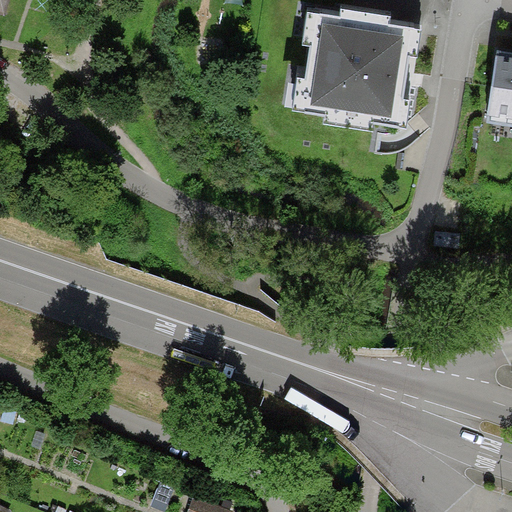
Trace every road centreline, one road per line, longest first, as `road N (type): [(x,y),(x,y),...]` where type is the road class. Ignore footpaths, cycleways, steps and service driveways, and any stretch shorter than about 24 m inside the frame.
road 1 (residential): [(465,4),(414,253),(232,219),(164,195),(0,64)]
road 2 (primary): [(0,277),(511,461)]
road 3 (primary): [(511,412),(0,246)]
